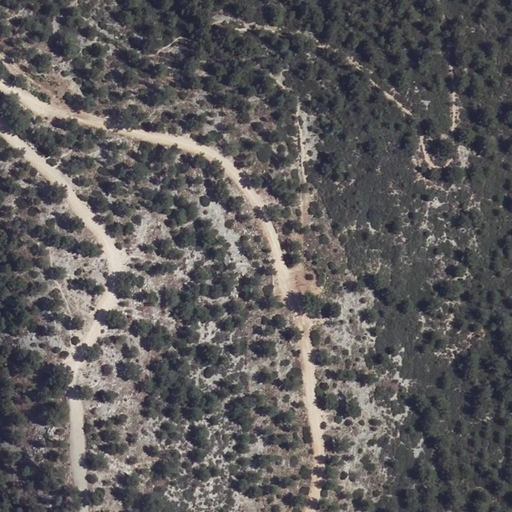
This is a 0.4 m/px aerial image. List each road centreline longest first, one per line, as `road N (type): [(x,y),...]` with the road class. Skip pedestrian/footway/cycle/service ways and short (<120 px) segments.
road 1 (track): [(309,511),(320,458),(305,336),(250,195),(206,152),(49,110),(0,86)]
road 2 (track): [(0,129),(63,185),(105,241),(117,272),(112,302),(74,373),(83,511)]
